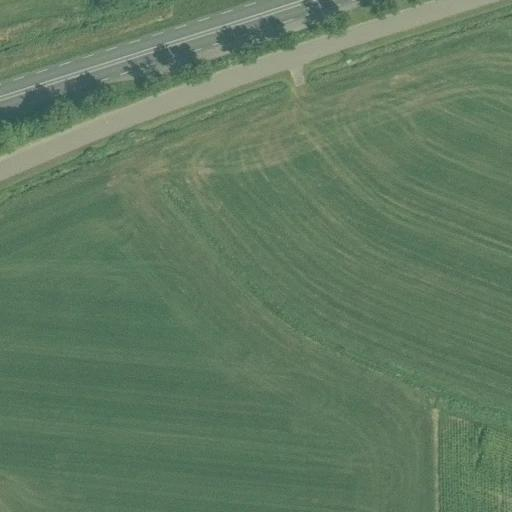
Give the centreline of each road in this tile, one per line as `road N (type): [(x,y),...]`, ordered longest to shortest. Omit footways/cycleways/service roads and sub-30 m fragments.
road 1 (unclassified): [(0,177),(277,63),(478,0)]
road 2 (primary): [(0,101),(317,0)]
